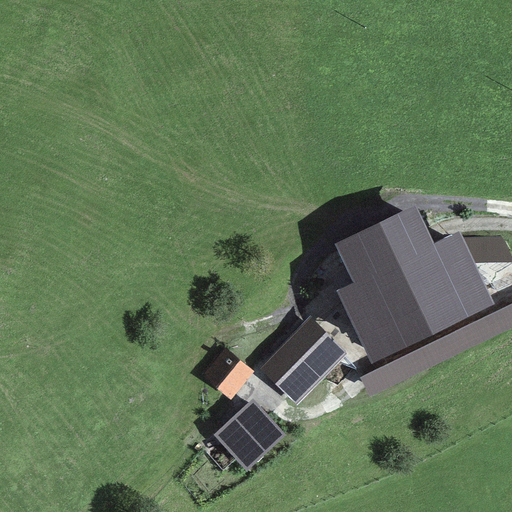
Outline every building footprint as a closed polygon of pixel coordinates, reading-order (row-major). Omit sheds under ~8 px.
[(462,233),(459,228),(434,240),(417,203),(335,242),(354,281),(338,289),(373,361),(495,303),(476,261),(511,261),(511,258),(501,235),(464,238),(464,237),(462,233)] [(511,328),(511,302),(360,377),(368,396),(511,328)] [(347,352),(313,316),(261,368),(297,404),(347,352)] [(253,371),(225,348),(204,375),(230,399),(253,371)] [(285,434),(254,401),(217,435),(249,468),(285,434)]
